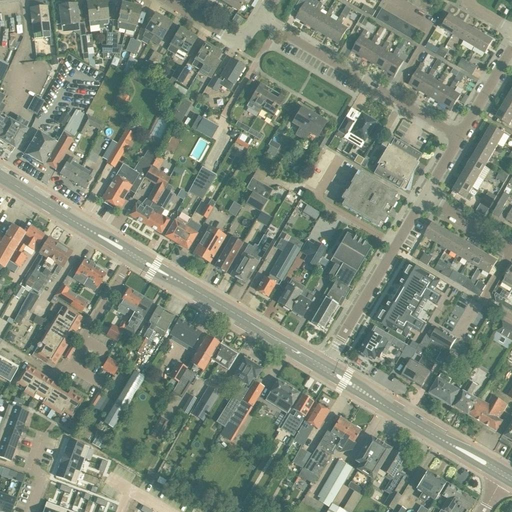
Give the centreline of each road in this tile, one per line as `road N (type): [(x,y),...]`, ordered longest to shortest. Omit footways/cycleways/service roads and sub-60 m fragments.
road 1 (residential): [(261,15),(459,136)]
road 2 (primary): [(324,368),(133,256)]
road 3 (primary): [(503,475),(324,368)]
road 4 (residential): [(423,201),(324,368)]
road 5 (residential): [(96,384),(68,367),(133,256)]
road 6 (primary): [(133,256),(0,176)]
